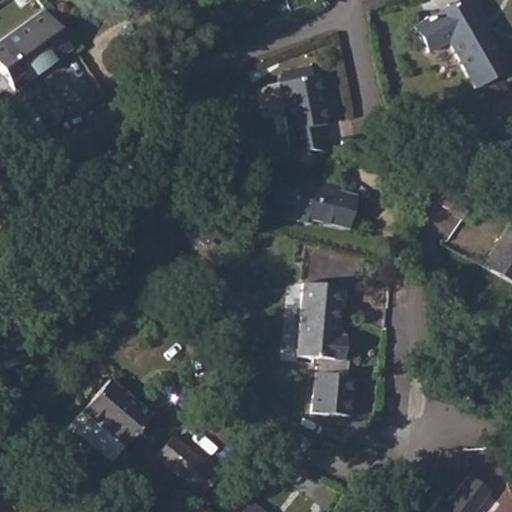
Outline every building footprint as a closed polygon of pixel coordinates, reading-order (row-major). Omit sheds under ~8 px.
[(484,33),(479,24),(484,20),(472,0),(459,0),(412,26),(428,54),(447,43),(474,89),(506,71),(484,33)] [(44,9),(0,41),(0,66),(16,89),(73,47),(44,9)] [(264,135),(266,146),(274,149),(327,152),(322,128),(326,127),(317,77),(276,82),(284,130),(264,135)] [(228,153),(225,167),(246,173),(250,159),(228,153)] [(276,185),(270,210),(288,214),(287,217),(308,223),(309,221),(343,229),(352,196),(322,189),(327,171),(302,165),(295,189),(276,185)] [(443,208),(458,217),(462,219),(471,205),(452,194),(448,193),(444,195),(441,198),(440,202),(443,208)] [(510,246),(495,271),(511,281),(511,220),(501,240),(510,246)] [(298,327),(295,358),(342,363),(343,337),(336,336),(340,289),(301,285),(298,327)] [(222,287),(207,298),(231,331),(247,318),(223,286),(222,287)] [(315,376),(312,406),(335,413),(349,415),(352,379),(315,376)] [(108,381),(82,412),(123,448),(149,417),(108,381)] [(335,413),(312,406),(312,417),(349,420),(349,415),(335,413)] [(171,434),(154,454),(201,495),(218,475),(171,434)] [(511,451),(506,446),(505,445),(503,446),(511,478),(511,451)] [(440,495),(426,511),(473,511),(489,491),(469,475),(448,502),(440,495)] [(264,511),(250,501),(241,511),(264,511)]
